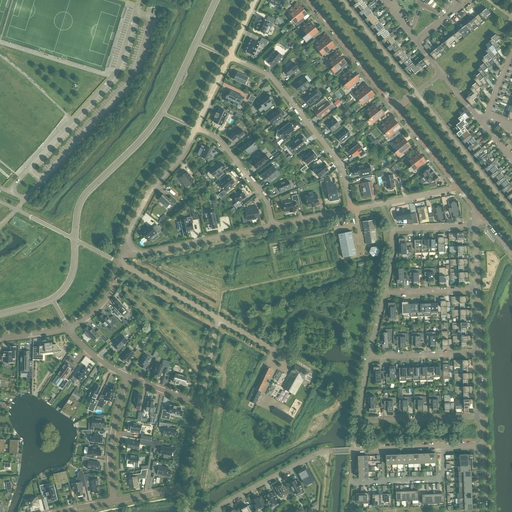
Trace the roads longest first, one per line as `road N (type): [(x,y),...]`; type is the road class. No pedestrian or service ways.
road 1 (unknown): [(210,0),(148,121),(79,192),(53,242),(0,275)]
road 2 (residential): [(229,58),(275,81),(338,159),(350,209)]
road 3 (residential): [(482,416),(360,419),(368,356)]
road 4 (residential): [(353,451),(351,482),(445,479),(443,446)]
road 5 (residential): [(353,451),(321,452),(211,511)]
road 6 (residential): [(135,249),(129,228),(195,128)]
road 7 (residential): [(274,225),(135,249)]
road 8 (unclassified): [(309,0),(397,109)]
road 9 (residential): [(195,128),(220,141),(265,195),(274,225)]
road 10 (residential): [(126,376),(110,450),(114,501)]
